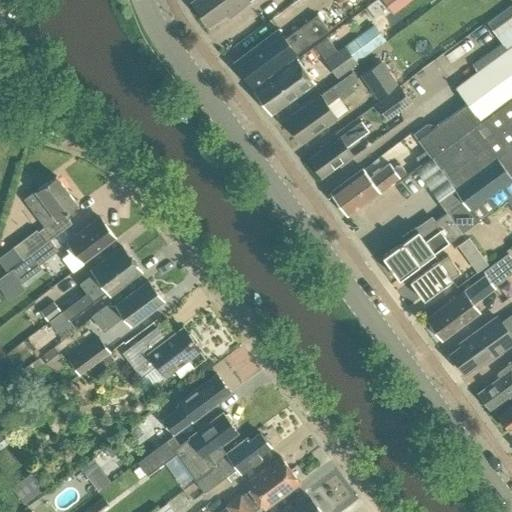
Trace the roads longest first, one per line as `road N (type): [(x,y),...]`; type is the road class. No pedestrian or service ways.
road 1 (secondary): [(511,511),(141,0)]
road 2 (unclassified): [(386,511),(157,203),(89,146),(0,120)]
